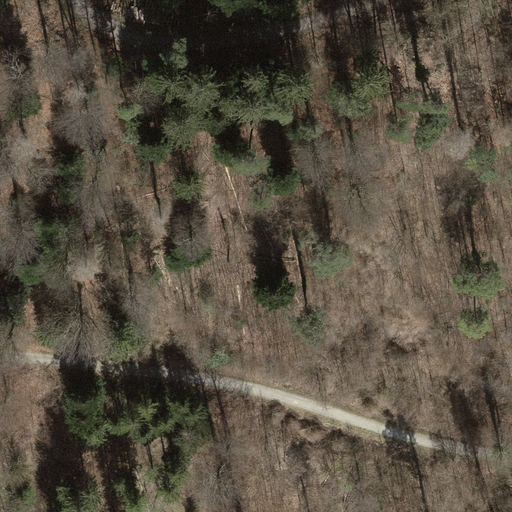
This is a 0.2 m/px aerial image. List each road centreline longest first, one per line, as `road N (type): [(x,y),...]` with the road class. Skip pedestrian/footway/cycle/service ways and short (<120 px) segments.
road 1 (track): [(0,354),(231,384),(511,457)]
road 2 (track): [(367,0),(291,26),(206,41),(135,36),(79,0)]
